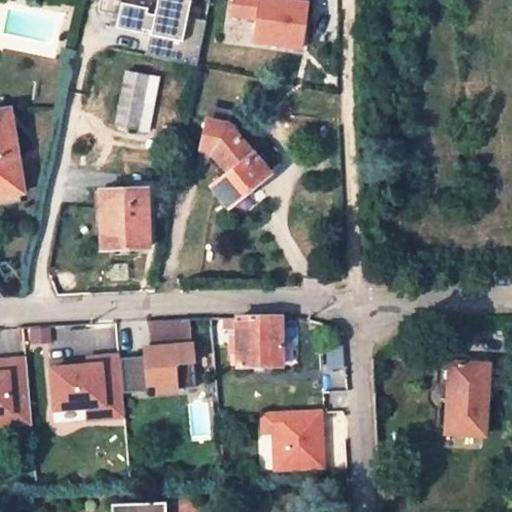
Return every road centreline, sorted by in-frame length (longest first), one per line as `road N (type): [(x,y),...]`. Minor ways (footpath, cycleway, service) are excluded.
road 1 (unclassified): [(353,302),(0,314)]
road 2 (track): [(349,0),(353,302)]
road 3 (unclassified): [(365,511),(353,302)]
road 4 (unclassified): [(511,298),(353,302)]
